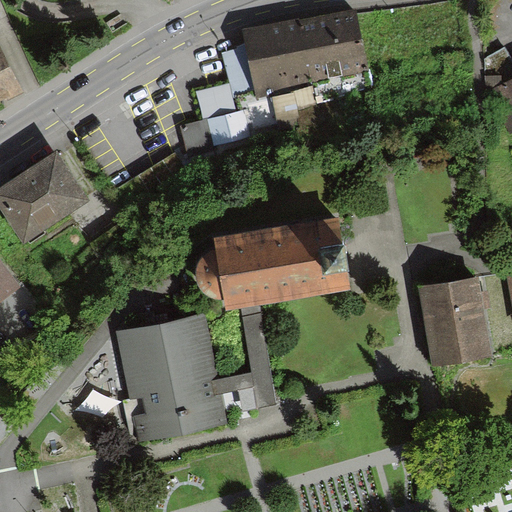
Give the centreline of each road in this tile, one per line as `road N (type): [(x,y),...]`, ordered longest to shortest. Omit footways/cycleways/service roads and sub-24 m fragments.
road 1 (residential): [(7,511),(3,494),(320,413)]
road 2 (primary): [(256,0),(165,39),(0,145)]
